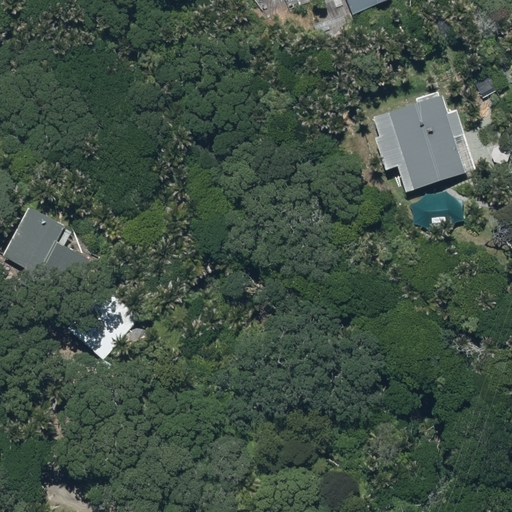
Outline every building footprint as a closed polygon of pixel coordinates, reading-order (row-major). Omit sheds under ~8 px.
[(288,0),(293,12),(323,0),(288,0)] [(348,0),(354,14),(390,0),(348,0)] [(469,172),(444,96),(405,109),(411,128),(397,133),(415,190),(469,172)] [(31,208),(4,255),(27,268),(19,282),(66,309),(93,263),(58,243),(67,227),(31,208)] [(105,360),(140,319),(106,289),(71,331),(105,360)]
